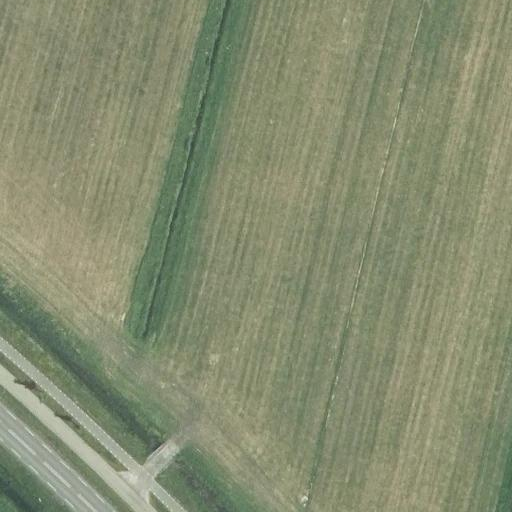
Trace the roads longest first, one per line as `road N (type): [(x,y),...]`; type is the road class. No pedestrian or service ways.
road 1 (track): [(145,511),(0,374)]
road 2 (primary): [(93,511),(0,423)]
